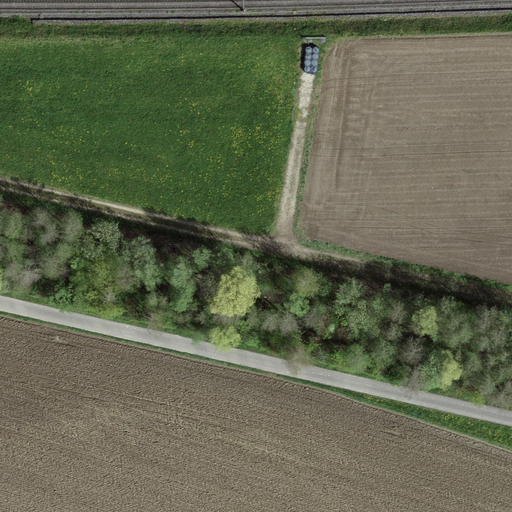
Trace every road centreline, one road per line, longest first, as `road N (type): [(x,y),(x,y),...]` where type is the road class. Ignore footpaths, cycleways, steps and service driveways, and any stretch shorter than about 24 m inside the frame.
road 1 (track): [(511,418),(0,302)]
road 2 (track): [(281,251),(0,183)]
road 3 (track): [(511,301),(281,251)]
road 4 (track): [(281,251),(314,49)]
